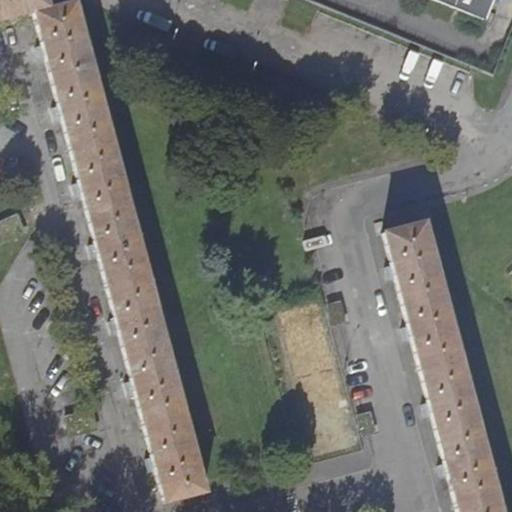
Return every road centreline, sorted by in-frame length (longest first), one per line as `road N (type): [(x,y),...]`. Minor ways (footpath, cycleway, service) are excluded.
road 1 (residential): [(509,133),(498,160),(343,207),(414,478)]
road 2 (residential): [(19,67),(137,511)]
road 3 (residential): [(167,0),(509,133)]
road 4 (residential): [(414,478),(285,511)]
